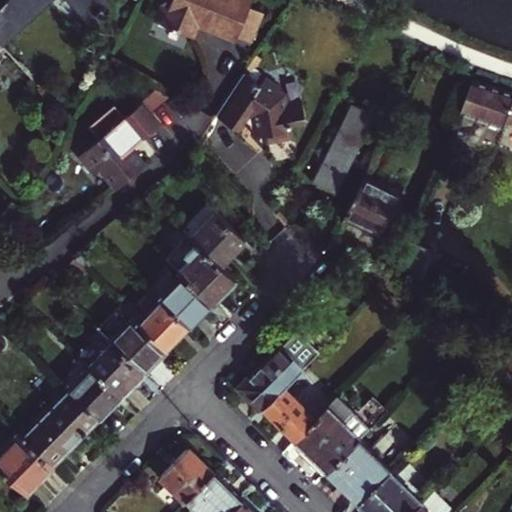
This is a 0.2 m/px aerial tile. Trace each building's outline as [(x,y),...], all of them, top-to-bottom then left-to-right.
[(0,0),(0,40),(2,43),(50,0),(63,0),(88,26),(109,6),(103,0),(0,0)] [(164,0),(154,22),(189,39),(196,24),(246,48),(261,19),(249,13),(255,0),(164,0)] [(0,66),(13,55),(2,43),(0,40),(0,66)] [(302,100),(288,102),(286,93),(279,88),(280,86),(263,74),(259,81),(242,69),(212,111),(235,127),(241,118),(243,114),(252,120),(250,124),(250,125),(252,134),(263,132),(265,141),(293,136),(291,123),(305,121),(302,100)] [(507,127),(509,121),(511,122),(511,93),(473,80),(463,113),(507,127)] [(159,83),(136,103),(145,113),(171,90),(159,83)] [(375,109),(355,100),(315,180),(337,191),(368,129),(365,128),(375,109)] [(112,192),(142,166),(127,148),(155,125),(145,113),(136,103),(119,118),(108,106),(83,129),(93,141),(72,160),(89,178),(95,173),(112,192)] [(243,114),(241,118),(250,124),(252,120),(243,114)] [(367,175),(347,215),(383,234),(403,193),(367,175)] [(223,264),(248,238),(209,200),(187,222),(196,231),(194,234),(198,239),(223,264)] [(168,257),(184,273),(212,301),(236,277),(223,264),(198,239),(187,251),(180,245),(168,257)] [(445,255),(410,240),(397,268),(433,284),(445,255)] [(190,324),(212,301),(184,273),(161,296),(165,300),(190,324)] [(132,312),(143,322),(158,308),(146,296),(132,312)] [(158,308),(143,322),(167,347),(190,324),(165,300),(158,308)] [(108,335),(113,339),(144,370),(167,347),(143,322),(132,312),(108,335)] [(122,394),(144,370),(113,339),(90,363),(94,367),(122,394)] [(291,380),(305,366),(284,346),(244,387),(265,407),(291,380)] [(94,367),(70,390),(98,418),(122,394),(94,367)] [(323,412),(291,380),(265,407),(297,438),(323,412)] [(53,464),(98,418),(70,390),(25,436),(53,464)] [(323,412),(297,438),(329,470),(362,435),(372,425),(341,394),(323,412)] [(0,466),(26,492),(53,464),(25,436),(22,433),(0,454),(0,466)] [(394,467),(362,435),(329,470),(361,501),(391,471),(394,467)] [(160,476),(186,501),(187,499),(214,472),(188,447),(160,476)] [(413,511),(423,502),(391,471),(361,501),(371,511),(413,511)] [(229,511),(242,500),(240,498),(214,472),(187,499),(194,506),(188,511),(229,511)] [(435,490),(423,502),(413,511),(456,511),(457,511),(435,490)] [(254,511),(242,500),(229,511),(254,511)]
